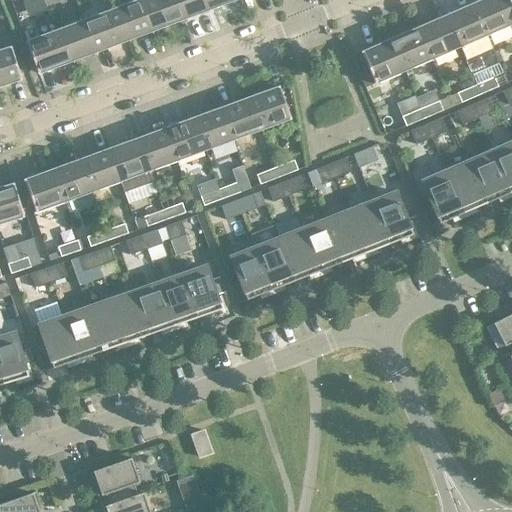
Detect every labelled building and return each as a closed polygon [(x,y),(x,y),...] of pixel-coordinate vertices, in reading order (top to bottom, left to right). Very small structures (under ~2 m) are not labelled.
[(153,33),(140,0),(135,0),(106,11),(112,28),(123,24),(130,42),(130,41),(130,39),(151,31),(152,33),(153,33)] [(169,7),(166,0),(140,0),(153,33),(153,30),(185,18),(186,20),(187,20),(180,2),(169,7)] [(209,12),(204,0),(166,0),(169,7),(180,2),(187,20),(186,18),(208,10),(209,12)] [(204,0),(209,12),(210,12),(209,9),(233,0),(204,0)] [(511,4),(501,9),(497,0),(479,0),(473,3),(472,1),(486,35),(511,23),(511,4)] [(511,0),(497,0),(501,9),(511,4),(511,0)] [(486,35),(472,1),(471,1),(472,3),(440,17),(439,15),(446,33),(457,28),(464,44),(486,35)] [(112,28),(106,11),(83,20),(96,54),(97,54),(96,52),(129,39),(129,42),(130,42),(123,24),(112,28)] [(446,33),(439,15),(438,15),(439,18),(418,27),(417,25),(431,58),(464,44),(457,28),(446,33)] [(96,54),(83,20),(50,32),(56,49),(67,45),(74,63),(74,62),(73,60),(95,52),(96,54)] [(431,58),(417,25),(416,25),(417,27),(385,41),(384,39),(391,57),(402,52),(409,68),(431,58)] [(56,49),(50,32),(26,41),(38,73),(72,61),(73,63),(74,63),(67,45),(56,49)] [(391,57),(384,39),(383,39),(384,41),(362,51),(366,62),(357,66),(366,87),(409,68),(402,52),(391,57)] [(10,47),(0,49),(0,85),(21,79),(10,47)] [(497,58),(469,70),(475,85),(476,85),(494,77),(503,73),(497,58)] [(476,85),(475,85),(479,94),(498,86),(494,77),(476,85)] [(479,94),(475,85),(457,93),(461,102),(479,94)] [(244,99),(244,98),(243,96),(249,114),(261,110),(267,127),(290,118),(278,86),(244,99)] [(511,102),(511,86),(503,91),(508,104),(511,102)] [(249,114),(243,96),(242,97),(243,99),(221,107),(221,105),(220,105),(233,139),(267,127),(261,110),(249,114)] [(493,111),(487,98),(472,104),(477,118),(493,111)] [(439,101),(420,109),(424,118),(443,110),(439,101)] [(477,118),(472,104),(456,111),(462,124),(477,118)] [(233,139),(220,105),(221,107),(188,119),(187,117),(186,117),(193,135),(204,131),(210,148),(233,139)] [(424,118),(420,109),(402,116),(406,126),(424,118)] [(193,135),(186,117),(187,120),(165,128),(164,125),(177,160),(210,148),(204,131),(193,135)] [(447,131),(441,117),(425,124),(431,138),(447,131)] [(431,138),(425,124),(410,130),(416,144),(431,138)] [(177,160),(164,125),(163,126),(164,128),(131,140),(131,138),(130,138),(137,156),(148,152),(154,168),(177,160)] [(137,156),(130,138),(130,140),(109,148),(108,146),(107,146),(120,181),(124,192),(152,182),(148,170),(154,168),(148,152),(137,156)] [(511,142),(492,151),(511,195),(511,142)] [(120,181),(107,146),(107,147),(107,149),(74,161),(74,159),(73,159),(80,177),(91,172),(97,189),(120,181)] [(374,161),(369,147),(353,154),(359,167),(374,161)] [(511,195),(492,151),(469,161),(487,202),(499,197),(501,200),(511,195)] [(351,171),(345,157),(330,163),(335,177),(351,171)] [(80,177),(73,159),(74,161),(52,169),(51,167),(63,202),(97,189),(91,172),(80,177)] [(294,160),(275,167),(279,177),(297,170),(294,160)] [(487,202),(469,161),(446,171),(465,215),(476,211),(475,208),(487,202)] [(335,177),(330,163),(314,169),(320,183),(335,177)] [(63,202),(51,167),(50,167),(51,169),(24,179),(36,212),(63,202)] [(279,177),(275,167),(256,174),(260,184),(279,177)] [(465,215),(446,171),(422,181),(440,223),(453,217),(454,220),(465,215)] [(304,189),(299,176),(283,182),(288,195),(304,189)] [(238,182),(219,189),(222,198),(241,191),(238,182)] [(288,195),(283,182),(267,188),(273,202),(288,195)] [(0,187),(0,223),(23,216),(13,183),(0,187)] [(222,198),(219,189),(200,196),(204,205),(222,198)] [(397,192),(372,201),(388,243),(401,238),(402,242),(416,236),(411,222),(409,223),(397,192)] [(257,208),(252,194),(236,200),(241,213),(257,208)] [(241,213),(236,200),(220,206),(226,219),(241,213)] [(388,243),(372,201),(349,211),(366,256),(377,251),(376,248),(388,243)] [(181,203),(163,209),(166,219),(185,212),(181,203)] [(166,219),(163,209),(144,216),(147,226),(166,219)] [(366,256),(349,211),(325,220),(342,262),(354,257),(355,260),(366,256)] [(342,262),(325,220),(302,229),(319,274),(330,270),(329,267),(342,262)] [(186,235),(181,221),(165,226),(170,240),(186,235)] [(124,223),(106,230),(109,240),(128,233),(124,223)] [(162,243),(157,229),(141,235),(146,249),(162,243)] [(319,274),(302,229),(278,238),(295,280),(307,275),(308,279),(319,274)] [(109,240),(106,230),(87,237),(90,246),(109,240)] [(146,249),(141,235),(125,240),(130,254),(146,249)] [(295,280),(278,238),(255,247),(272,293),(283,288),(282,285),(295,280)] [(58,247),(61,256),(80,250),(77,240),(58,247)] [(114,260),(110,246),(94,252),(99,266),(114,260)] [(272,293),(255,247),(230,257),(247,299),(260,294),(261,297),(272,293)] [(99,266),(94,252),(78,257),(83,271),(99,266)] [(7,264),(11,273),(30,267),(27,257),(7,264)] [(67,276),(62,262),(46,268),(51,282),(67,276)] [(207,266),(182,274),(197,317),(209,312),(210,316),(225,311),(220,297),(218,297),(207,266)] [(51,282),(46,268),(30,273),(35,287),(51,282)] [(197,317),(182,274),(158,283),(174,329),(185,325),(184,321),(197,317)] [(174,329),(158,283),(134,291),(149,334),(162,329),(163,332),(174,329)] [(149,334),(134,291),(111,299),(127,345),(138,341),(137,338),(149,334)] [(127,345),(111,299),(87,308),(102,350),(114,346),(115,349),(127,345)] [(102,350),(87,308),(63,316),(79,362),(90,358),(89,355),(102,350)] [(511,313),(493,323),(485,327),(497,350),(510,343),(511,346),(511,313)] [(79,362),(63,316),(38,325),(53,367),(67,363),(68,366),(79,362)] [(15,333),(0,337),(0,373),(3,383),(16,379),(17,383),(31,378),(27,364),(25,364),(15,333)] [(493,405),(503,400),(499,393),(489,398),(493,405)] [(204,429),(191,434),(199,458),(213,453),(204,429)] [(131,457),(89,472),(94,486),(98,485),(101,495),(105,494),(108,504),(109,505),(138,495),(137,494),(134,483),(139,481),(131,457)] [(41,505),(36,491),(0,503),(0,511),(39,511),(38,507),(41,505)] [(150,511),(143,492),(137,494),(138,495),(109,505),(108,504),(102,507),(103,511),(150,511)]
